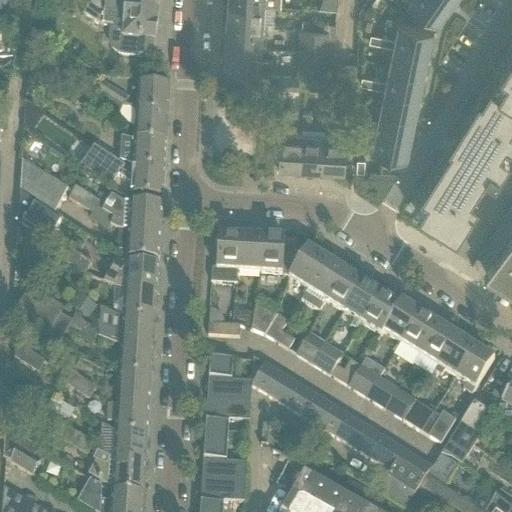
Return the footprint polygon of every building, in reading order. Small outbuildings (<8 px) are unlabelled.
[(0,0),(0,14),(11,0),(0,0)] [(89,0),(88,6),(103,14),(104,14),(107,14),(156,19),(158,0),(124,0),(124,2),(104,1),(89,0)] [(322,0),(318,10),(335,11),(336,0),(322,0)] [(408,1),(407,2),(437,23),(438,22),(450,5),(442,0),(408,0),(408,1)] [(227,4),(226,26),(262,28),(263,6),(227,4)] [(88,6),(83,15),(102,28),(110,29),(109,40),(110,42),(111,45),(112,48),(114,51),(116,53),(119,54),(122,55),(152,58),(154,43),(156,24),(156,19),(107,14),(104,14),(103,14),(88,6)] [(393,40),(393,44),(428,51),(432,31),(433,31),(433,29),(397,22),(396,23),(397,24),(393,40)] [(301,23),(301,30),(323,31),(335,33),(335,25),(323,24),(301,23)] [(265,50),(267,28),(262,28),(226,26),(224,47),(260,49),(265,50)] [(300,30),(298,52),(327,53),(327,40),(334,40),(335,33),(323,31),(300,30)] [(370,35),(368,43),(380,46),(382,37),(370,35)] [(382,37),(380,46),(392,48),(393,44),(393,40),(382,37)] [(7,53),(14,54),(16,42),(8,41),(7,53)] [(388,64),(388,65),(424,72),(428,51),(393,44),(392,48),(388,64)] [(260,49),(224,47),(223,70),(271,72),(272,62),(260,61),(260,49)] [(419,197),(410,212),(417,217),(443,233),(455,241),(478,205),(470,200),(484,177),(494,183),(508,160),(499,154),(505,145),(511,149),(511,50),(498,73),(480,101),(477,100),(458,130),(436,166),(438,167),(419,197)] [(305,78),(313,79),(325,80),(326,66),(327,53),(298,52),(297,78),(305,78)] [(385,82),(384,86),(419,94),(423,73),(424,73),(424,72),(388,65),(388,66),(385,82)] [(331,90),(343,91),(344,67),(333,66),(331,90)] [(344,67),(343,91),(354,91),(356,67),(344,67)] [(297,78),(278,77),(277,89),(296,90),(297,78)] [(361,77),(359,86),(371,88),(373,80),(361,77)] [(296,90),(304,90),(305,78),(297,78),(296,90)] [(312,91),(313,79),(305,78),(304,90),(312,91)] [(373,80),(371,88),(383,90),(384,86),(385,82),(373,80)] [(0,85),(0,92),(8,94),(9,87),(0,85)] [(97,95),(107,101),(113,91),(103,85),(97,95)] [(136,86),(134,113),(135,113),(167,115),(169,88),(149,87),(136,86)] [(379,107),(415,115),(415,114),(419,94),(384,86),(383,90),(380,107),(379,107)] [(113,91),(107,101),(122,110),(125,104),(121,102),(124,97),(113,91)] [(376,124),(375,129),(410,136),(414,115),(415,115),(379,107),(379,108),(376,124)] [(134,113),(133,142),(166,144),(167,115),(135,113),(134,113)] [(299,169),(321,170),(324,122),(310,121),(311,113),(303,113),(302,124),(302,133),(299,169)] [(324,122),(321,170),(343,171),(346,136),(344,135),(345,123),(324,122)] [(364,122),(362,130),(374,133),(375,129),(376,124),(364,122)] [(277,167),(299,169),(302,133),(302,124),(283,123),(283,132),(279,131),(277,167)] [(370,149),(370,151),(406,158),(406,156),(410,136),(375,129),(374,133),(371,149),(370,149)] [(133,142),(131,169),(132,170),(164,172),(166,144),(133,142)] [(93,148),(80,168),(110,188),(118,177),(130,186),(129,197),(162,199),(164,172),(132,170),(131,169),(130,180),(120,173),(124,168),(93,148)] [(356,160),(356,172),(364,173),(364,160),(356,160)] [(21,163),(20,192),(53,214),(67,192),(21,163)] [(69,201),(80,208),(87,197),(75,190),(69,201)] [(20,192),(18,224),(47,244),(62,221),(53,214),(20,192)] [(87,197),(80,208),(92,215),(93,215),(97,209),(99,205),(87,197)] [(111,197),(102,212),(114,220),(110,227),(117,230),(127,231),(127,232),(128,232),(128,233),(160,235),(161,207),(161,206),(122,204),(111,197)] [(92,215),(88,220),(107,231),(110,227),(114,220),(102,212),(97,209),(93,215),(92,215)] [(49,246),(47,244),(18,224),(18,226),(16,255),(36,268),(49,246)] [(117,230),(116,251),(126,251),(125,260),(138,261),(158,262),(160,235),(128,233),(128,232),(127,232),(127,231),(117,230)] [(511,291),(511,235),(483,274),(485,275),(511,291)] [(236,286),(237,273),(240,237),(217,236),(215,270),(211,270),(210,285),(236,286)] [(237,273),(259,274),(261,238),(240,237),(237,273)] [(293,264),(297,257),(298,241),(261,238),(259,274),(282,276),(288,279),(296,266),(293,264)] [(288,279),(307,291),(326,261),(307,249),(296,266),(288,279)] [(320,310),(325,303),(344,272),(326,261),(307,291),(302,299),(320,310)] [(115,262),(103,283),(124,292),(123,293),(156,295),(158,267),(138,265),(125,265),(119,264),(115,262)] [(325,303),(343,314),(362,284),(344,272),(325,303)] [(362,284),(343,314),(354,321),(350,329),(357,333),(362,326),(381,295),(362,284)] [(122,315),(122,320),(154,322),(156,295),(123,293),(122,315)] [(12,314),(48,336),(60,316),(24,294),(12,314)] [(362,326),(380,337),(401,303),(400,303),(398,306),(381,295),(362,326)] [(76,296),(69,308),(89,320),(96,308),(76,296)] [(383,334),(400,345),(420,315),(401,303),(380,337),(381,337),(383,334)] [(250,333),(264,338),(276,317),(254,304),(250,333)] [(100,309),(98,339),(120,347),(152,349),(154,322),(122,320),(119,319),(103,310),(100,309)] [(400,345),(419,356),(438,326),(420,315),(400,345)] [(60,316),(48,336),(60,343),(68,330),(72,323),(71,323),(60,316)] [(264,338),(281,348),(287,338),(280,334),(287,324),(276,317),(264,338)] [(72,323),(68,330),(79,338),(86,326),(74,318),(71,323),(72,323)] [(207,337),(230,339),(232,327),(208,325),(207,337)] [(86,326),(79,338),(91,345),(98,333),(86,326)] [(419,356),(437,368),(456,337),(438,326),(419,356)] [(232,327),(230,339),(239,339),(239,327),(232,327)] [(296,357),(310,367),(323,346),(308,337),(296,357)] [(444,372),(455,379),(474,349),(456,337),(437,368),(444,372)] [(287,338),(281,348),(287,352),(293,342),(287,338)] [(45,363),(15,345),(13,359),(30,370),(38,375),(45,363)] [(310,367),(329,378),(342,358),(323,346),(310,367)] [(120,347),(118,377),(150,379),(152,349),(120,347)] [(474,349),(455,379),(467,386),(463,392),(471,397),(493,361),(474,349)] [(212,393),(212,402),(251,404),(252,390),(253,385),(251,385),(231,383),(232,362),(210,360),(211,358),(209,358),(207,393),(212,393)] [(329,378),(348,390),(361,369),(349,362),(343,372),(336,368),(342,358),(329,378)] [(253,360),(251,385),(253,385),(252,390),(390,474),(380,492),(407,509),(418,492),(425,479),(426,478),(431,470),(253,360)] [(366,360),(361,369),(378,380),(384,371),(366,360)] [(437,368),(434,372),(441,377),(444,372),(437,368)] [(348,390),(366,401),(378,380),(361,369),(348,390)] [(67,380),(64,385),(76,393),(83,382),(71,374),(67,380)] [(118,377),(116,407),(148,409),(150,379),(118,377)] [(366,401),(384,412),(390,402),(397,391),(378,380),(366,401)] [(83,382),(76,393),(88,401),(92,396),(96,390),(83,382)] [(511,408),(511,385),(501,402),(501,403),(511,408)] [(17,391),(10,403),(25,412),(32,400),(17,391)] [(206,409),(204,442),(227,443),(228,422),(250,423),(251,404),(212,402),(211,410),(206,409)] [(390,402),(384,412),(391,416),(397,406),(390,402)] [(511,424),(511,408),(501,403),(495,412),(502,416),(501,418),(511,424)] [(402,423),(421,434),(433,415),(415,404),(402,423)] [(473,406),(460,425),(475,434),(487,415),(473,406)] [(115,424),(114,435),(147,437),(148,409),(116,407),(116,408),(109,407),(108,423),(115,424)] [(433,415),(421,434),(440,446),(455,423),(442,415),(439,419),(433,415)] [(460,425),(447,445),(467,458),(479,440),(473,436),(475,434),(460,425)] [(262,426),(260,447),(273,448),(274,426),(262,426)] [(68,430),(64,436),(90,451),(93,445),(68,430)] [(4,431),(2,459),(32,476),(40,462),(34,459),(39,450),(6,431),(4,431)] [(114,455),(113,463),(145,465),(147,437),(114,435),(114,455)] [(64,436),(61,442),(87,457),(90,451),(64,436)] [(207,475),(207,483),(246,486),(247,466),(225,464),(227,443),(204,442),(202,474),(207,475)] [(95,463),(89,477),(111,488),(111,490),(123,491),(143,492),(145,465),(113,463),(96,454),(93,462),(95,463)] [(431,470),(426,478),(443,490),(449,481),(431,470)] [(367,511),(301,475),(289,495),(319,511),(367,511)] [(426,478),(418,492),(450,511),(477,511),(443,490),(426,478)] [(370,493),(348,481),(342,492),(363,504),(370,493)] [(89,482),(78,504),(91,511),(141,511),(143,497),(123,495),(110,495),(109,505),(100,504),(101,488),(89,482)] [(201,491),(199,511),(221,511),(222,504),(244,506),(246,486),(207,483),(206,491),(201,491)] [(40,511),(3,490),(1,511),(40,511)] [(450,511),(418,492),(407,509),(412,511),(450,511)] [(487,511),(486,511),(511,511),(511,502),(499,494),(487,511)] [(319,511),(289,495),(279,511),(319,511)]
